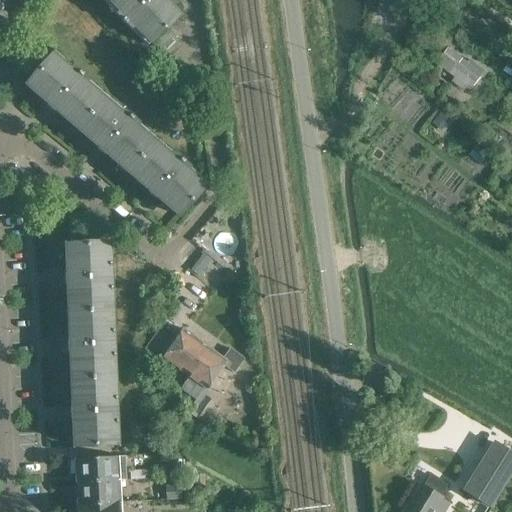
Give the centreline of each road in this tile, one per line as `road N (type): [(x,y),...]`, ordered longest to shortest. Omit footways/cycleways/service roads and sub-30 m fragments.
road 1 (residential): [(193,0),(227,177),(175,243),(0,125)]
road 2 (unclassified): [(299,0),(340,375)]
road 3 (unclassified): [(355,511),(340,375)]
